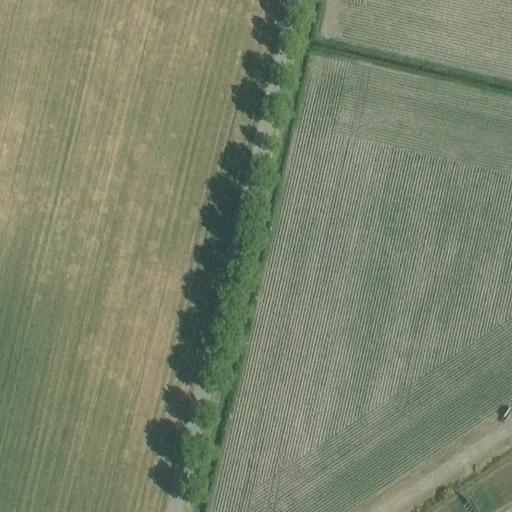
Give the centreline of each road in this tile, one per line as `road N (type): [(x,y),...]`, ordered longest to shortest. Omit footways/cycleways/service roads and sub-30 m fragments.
road 1 (unclassified): [(167,511),(291,0)]
road 2 (unclassified): [(371,511),(511,419)]
